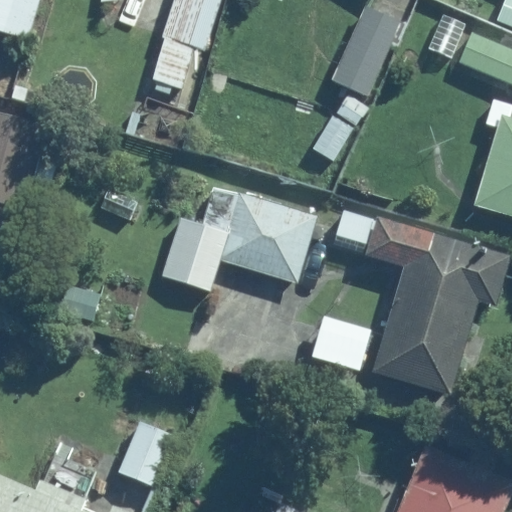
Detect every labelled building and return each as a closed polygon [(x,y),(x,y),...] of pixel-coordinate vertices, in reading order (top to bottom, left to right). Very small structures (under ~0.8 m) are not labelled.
[(41,0),(0,0),(0,37),(30,45),(41,0)] [(174,0),(147,82),(176,91),(189,54),(203,58),(221,0),(174,0)] [(399,25),(366,11),(334,88),(367,102),(399,25)] [(511,48),(439,15),(423,49),(511,89),(511,48)] [(511,118),(500,115),(471,209),(511,221),(511,118)] [(48,129),(0,116),(0,230),(20,235),(48,129)] [(356,134),(330,117),(308,152),(334,168),(356,134)] [(314,216),(206,186),(196,223),(175,217),(157,281),(213,297),(222,264),(308,288),(319,246),(306,242),(314,216)] [(511,257),(337,214),(328,249),(396,266),(369,374),(449,394),(471,304),(498,311),(511,257)] [(370,334),(321,320),(309,363),(358,376),(370,334)] [(177,444),(135,424),(114,471),(156,490),(177,444)] [(511,511),(511,510),(511,487),(423,447),(392,511),(511,511)] [(0,480),(0,511),(120,511),(116,510),(115,511),(91,511),(93,508),(39,485),(35,495),(0,480)] [(294,511),(272,502),(267,511),(294,511)]
